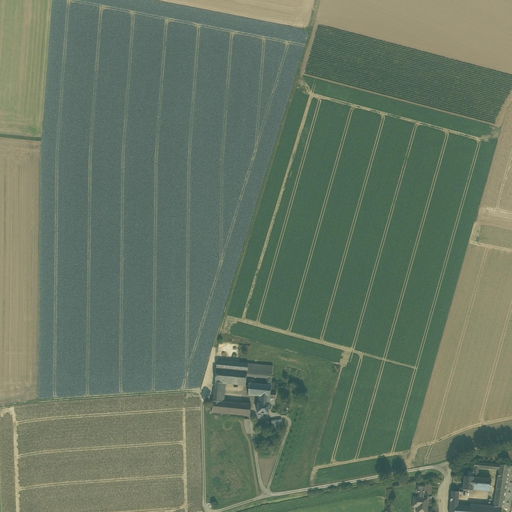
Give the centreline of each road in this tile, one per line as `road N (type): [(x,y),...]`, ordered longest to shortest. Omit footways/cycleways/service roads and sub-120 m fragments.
road 1 (track): [(203,392),(316,0)]
road 2 (track): [(203,392),(0,410)]
road 3 (track): [(205,511),(203,392)]
